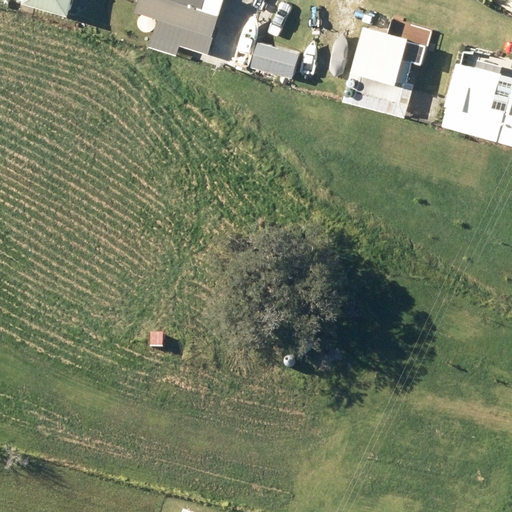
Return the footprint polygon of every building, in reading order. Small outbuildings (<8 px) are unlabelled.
[(21,0),(21,1),(68,12),(70,0),(21,0)] [(140,0),(138,7),(162,15),(156,34),(187,43),(199,3),(202,4),(203,0),(140,0)] [(362,24),(350,70),(359,72),(354,92),(345,90),(343,99),(404,115),(415,70),(408,68),(415,40),(407,38),(408,36),(362,24)] [(300,52),(261,41),(253,67),(292,78),(300,52)] [(444,102),(447,103),(441,123),(511,142),(511,111),(490,106),(494,92),(507,96),(511,78),(511,75),(456,60),(444,102)] [(149,332),(149,346),(161,347),(162,333),(149,332)]
